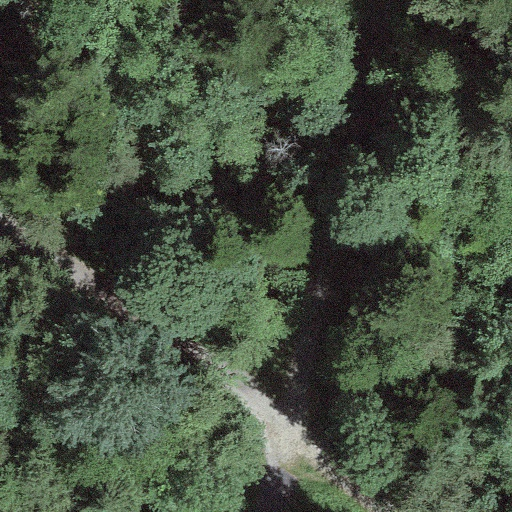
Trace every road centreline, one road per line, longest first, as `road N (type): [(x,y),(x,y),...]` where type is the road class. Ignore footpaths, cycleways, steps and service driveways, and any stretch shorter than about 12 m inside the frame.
road 1 (track): [(271,511),(386,0)]
road 2 (track): [(404,511),(289,431),(185,337),(0,218)]
